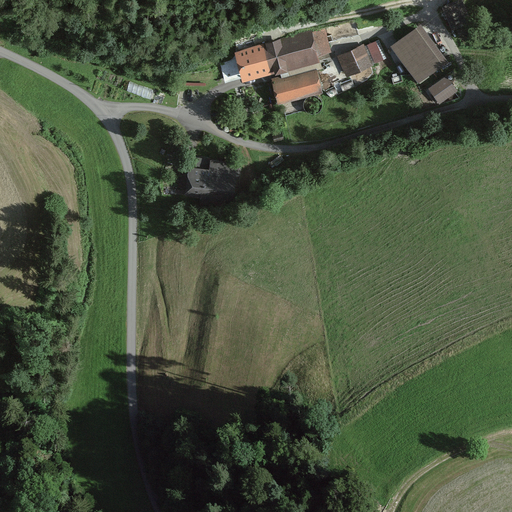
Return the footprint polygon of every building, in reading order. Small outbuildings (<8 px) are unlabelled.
[(419,24),(395,43),(421,77),(445,58),(419,24)] [(311,33),(237,51),(243,76),(318,58),(316,50),(327,47),(324,32),(311,35),(311,33)] [(374,42),(343,56),(349,70),(381,57),(374,42)] [(315,72),(275,81),(279,97),(319,88),(315,72)] [(447,77),(432,87),(440,99),(455,89),(447,77)] [(211,171),(188,167),(183,197),(232,205),(239,167),(213,162),(211,171)]
